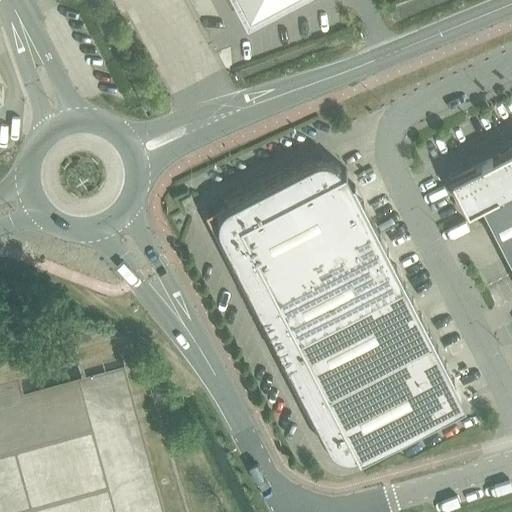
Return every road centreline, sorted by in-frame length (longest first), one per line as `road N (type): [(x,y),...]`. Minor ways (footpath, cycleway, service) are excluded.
road 1 (unclassified): [(511,407),(382,146),(392,109),(511,60)]
road 2 (tertiary): [(511,3),(214,120)]
road 3 (unclassified): [(287,511),(173,311)]
road 4 (unclassified): [(337,511),(511,461)]
road 5 (unknown): [(214,120),(148,0)]
